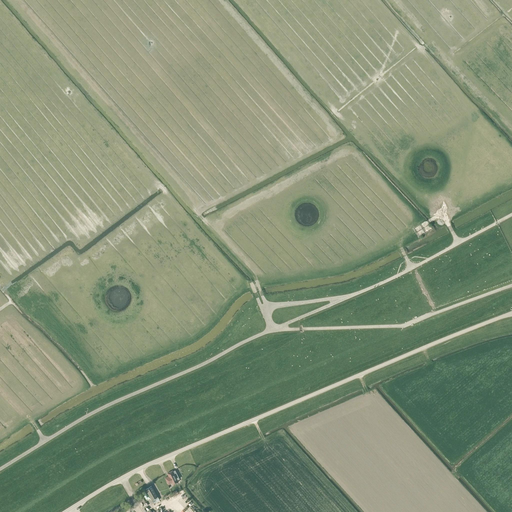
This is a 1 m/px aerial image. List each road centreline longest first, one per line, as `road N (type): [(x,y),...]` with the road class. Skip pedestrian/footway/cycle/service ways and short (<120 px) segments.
road 1 (unclassified): [(65,511),(148,464),(511,312)]
road 2 (track): [(161,189),(265,308),(252,272),(200,218)]
